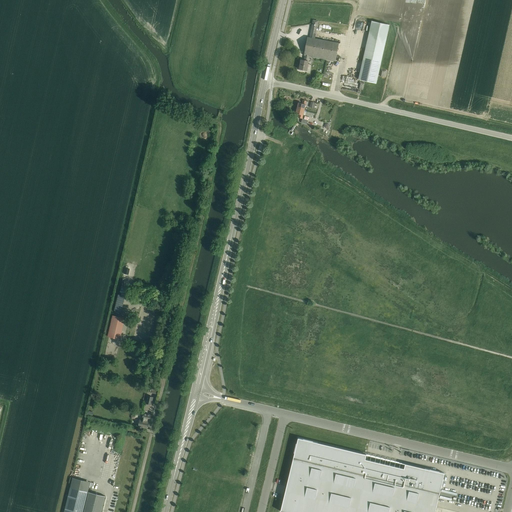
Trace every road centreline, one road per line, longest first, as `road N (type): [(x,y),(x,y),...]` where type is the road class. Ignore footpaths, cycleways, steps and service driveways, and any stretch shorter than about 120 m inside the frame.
road 1 (track): [(102,0),(148,55),(157,85),(58,511)]
road 2 (secondary): [(195,392),(264,82)]
road 3 (unclassified): [(511,138),(264,82)]
road 4 (unclassified): [(511,468),(285,414)]
road 5 (secondary): [(165,511),(195,392)]
